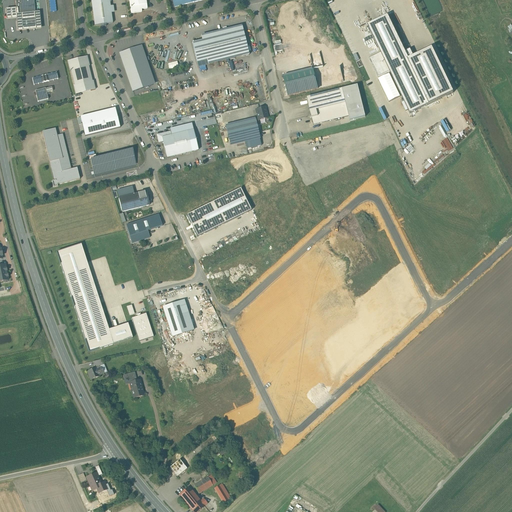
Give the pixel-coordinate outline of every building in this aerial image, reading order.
[(33,0),(19,0),(15,0),(16,8),(17,15),(35,14),(35,12),(33,0)] [(109,0),(95,0),(91,1),(94,26),(112,23),(109,0)] [(128,0),(131,13),(141,12),(141,9),(147,9),(145,0),(128,0)] [(16,8),(6,9),(7,20),(16,19),(17,31),(41,29),(39,12),(35,12),(35,14),(17,15),(16,8)] [(390,70),(410,113),(453,93),(432,49),(409,60),(388,16),(368,25),(381,52),(369,58),(377,76),(390,70)] [(243,31),(192,43),(196,63),(247,50),(243,31)] [(142,49),(121,56),(133,92),(154,85),(142,49)] [(87,56),(67,61),(70,71),(71,71),(74,86),(73,86),(75,94),(95,90),(93,81),(92,81),(88,66),(89,66),(87,56)] [(313,69),(283,77),(288,96),(318,89),(313,69)] [(47,75),(41,76),(42,83),(43,83),(48,81),(48,82),(49,81),(47,75),(46,75),(47,75)] [(358,85),(342,89),(345,103),(349,116),(350,120),(365,116),(358,85)] [(45,88),(35,91),(37,102),(48,99),(45,88)] [(342,89),(306,98),(311,118),(318,116),(316,110),(345,103),(342,89)] [(345,103),(316,110),(318,116),(311,118),(313,125),(349,116),(345,103)] [(264,108),(255,110),(257,117),(258,121),(267,118),(264,108)] [(80,117),(85,136),(120,128),(115,109),(80,117)] [(255,121),(226,128),(229,143),(259,136),(256,126),(255,121)] [(62,134),(57,136),(55,129),(42,132),(52,172),(70,167),(62,134)] [(170,132),(156,135),(158,143),(163,142),(162,138),(171,136),(170,132)] [(171,136),(162,138),(167,158),(191,152),(186,132),(171,136)] [(330,154),(337,168),(377,149),(370,135),(330,154)] [(131,150),(91,160),(94,174),(111,170),(111,167),(116,166),(117,168),(134,164),(131,150)] [(330,171),(328,165),(317,171),(320,176),(330,171)] [(70,167),(52,172),(54,180),(52,181),(53,187),(57,186),(57,184),(58,184),(79,179),(77,168),(71,169),(70,167)] [(117,191),(118,199),(134,195),(132,187),(117,191)] [(186,216),(196,237),(251,210),(240,189),(186,216)] [(134,195),(118,199),(122,212),(149,205),(148,202),(147,195),(146,192),(134,195)] [(158,215),(126,225),(132,243),(150,238),(147,231),(162,226),(158,215)] [(387,242),(374,216),(359,223),(372,249),(387,242)] [(108,330),(81,245),(56,253),(89,352),(132,338),(127,324),(108,330)] [(297,270),(243,318),(277,356),(327,311),(313,296),(317,292),(297,270)] [(6,271),(0,272),(0,281),(8,280),(7,277),(8,277),(7,274),(6,271)] [(183,301),(163,307),(173,337),(192,330),(183,301)] [(146,314),(131,318),(139,341),(153,337),(146,314)] [(201,377),(190,342),(165,350),(176,386),(201,377)] [(95,368),(87,372),(91,380),(99,377),(98,376),(103,374),(104,373),(102,370),(101,367),(95,369),(95,368)] [(139,381),(135,382),(133,378),(128,379),(133,398),(143,396),(139,381)] [(179,459),(169,467),(177,477),(187,469),(179,459)] [(82,474),(78,476),(81,484),(86,482),(82,474)] [(96,474),(86,478),(90,487),(91,487),(92,490),(101,486),(96,474)] [(208,476),(194,485),(199,493),(213,485),(208,476)] [(223,483),(215,488),(223,502),(231,497),(223,483)] [(201,501),(190,487),(180,495),(194,511),(198,511),(208,504),(203,498),(201,501)]
